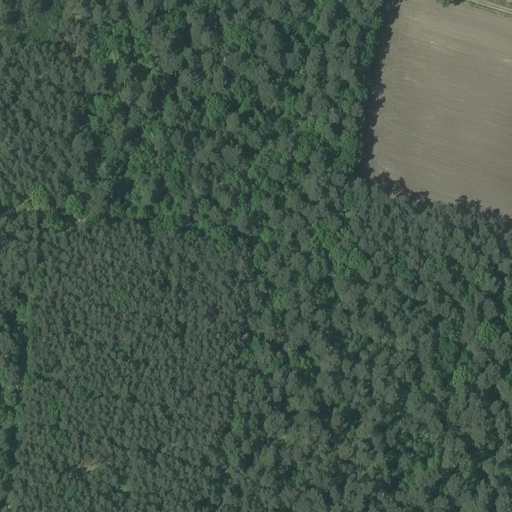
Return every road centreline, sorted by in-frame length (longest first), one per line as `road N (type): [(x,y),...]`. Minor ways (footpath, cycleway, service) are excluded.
road 1 (track): [(4,511),(46,222),(327,256),(340,246),(349,213),(379,0)]
road 2 (track): [(221,511),(257,250)]
road 3 (track): [(349,213),(387,244),(467,276)]
